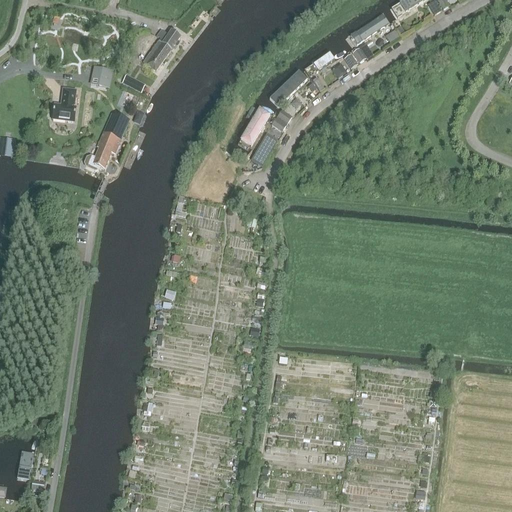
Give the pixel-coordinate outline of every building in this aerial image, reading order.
[(428,2),(427,0),(411,0),(398,9),(403,17),(428,2)] [(443,11),(450,7),(445,0),(438,0),(436,1),(443,11)] [(434,17),(441,12),(435,2),(428,6),(434,17)] [(374,24),(349,40),(354,49),(379,32),(374,24)] [(162,45),(158,43),(150,55),(143,64),(155,73),(180,38),(171,32),(162,45)] [(395,32),(385,38),(389,45),(399,39),(395,32)] [(344,55),(338,47),(314,64),(320,73),(344,55)] [(352,55),(359,65),(366,60),(359,50),(352,55)] [(351,71),(352,70),(357,66),(351,56),(344,61),(351,71)] [(342,65),(333,69),(338,78),(347,74),(342,65)] [(93,68),(89,86),(109,90),(113,72),(93,68)] [(319,93),(324,90),(317,80),(313,83),(319,93)] [(297,90),(290,83),(269,105),(276,112),(297,90)] [(52,121),(74,124),(76,108),(74,108),(76,92),(63,90),(61,102),(62,102),(61,106),(54,105),(52,121)] [(277,118),(287,125),(292,119),(282,112),(277,118)] [(99,149),(95,159),(90,157),(86,158),(84,164),(85,169),(95,173),(102,169),(104,170),(111,154),(114,156),(129,123),(112,115),(97,148),(99,149)] [(270,122),(261,117),(246,142),(254,148),(270,122)] [(281,133),(286,127),(276,120),(271,127),(281,133)] [(271,139),(259,160),(265,163),(277,142),(271,139)] [(176,214),(181,215),(185,198),(180,197),(176,214)] [(184,242),(186,237),(179,234),(177,240),(184,242)] [(265,271),(258,269),(256,275),(263,277),(265,271)] [(167,291),(165,298),(171,300),(173,293),(167,291)] [(244,342),(242,350),(251,352),(253,344),(244,342)] [(32,460),(22,458),(17,488),(27,489),(32,460)] [(43,492),(44,484),(32,482),(31,490),(43,492)]
